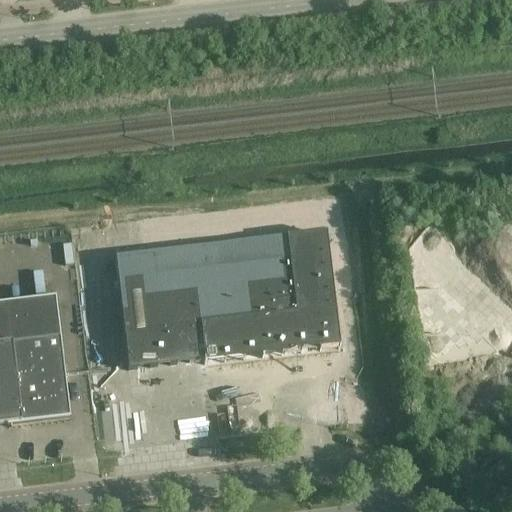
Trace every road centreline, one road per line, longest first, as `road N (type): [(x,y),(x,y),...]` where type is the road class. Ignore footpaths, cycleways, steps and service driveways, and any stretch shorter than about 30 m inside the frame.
road 1 (residential): [(0,505),(339,466),(397,511)]
road 2 (tertiary): [(0,45),(380,0)]
